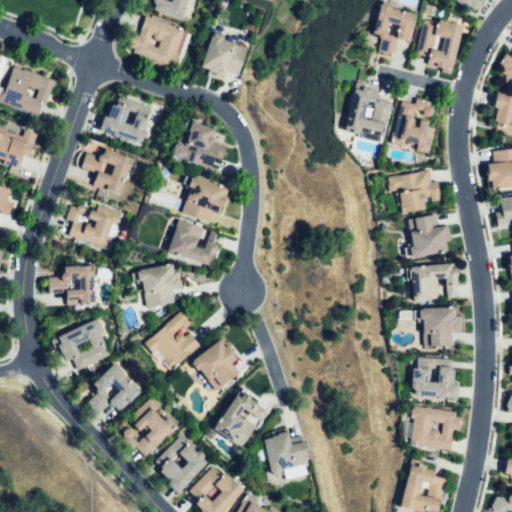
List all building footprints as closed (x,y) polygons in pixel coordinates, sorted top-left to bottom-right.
[(188,0),(181,20),(151,9),(154,0),(162,0),(170,3),(171,0),(188,0)] [(481,0),(483,2),(470,15),(455,0),(481,0)] [(415,13),(379,6),(374,33),(381,34),(377,51),(394,54),(397,39),(409,42),(415,13)] [(131,33),(137,36),(143,18),(181,31),(173,54),(178,56),(175,67),(166,64),(163,72),(134,62),(137,53),(125,49),(131,33)] [(414,52),(421,20),(459,27),(451,69),(430,65),(432,52),(443,54),(445,41),(431,38),(428,54),(414,52)] [(209,35),(248,46),(240,75),(225,70),(222,79),(198,72),(209,35)] [(511,54),(511,78),(496,68),(504,54),(510,58),(511,54)] [(12,66),(0,97),(0,100),(43,117),(56,82),(12,66)] [(390,103),(376,99),(378,92),(363,88),(362,93),(353,91),(343,128),(383,138),(386,126),(363,121),(367,107),(374,109),(372,117),(386,120),(390,103)] [(149,118),(136,114),(138,106),(144,108),(146,100),(125,93),(121,106),(112,103),(109,115),(103,113),(98,128),(141,141),(149,118)] [(496,93),(511,96),(511,136),(493,132),(498,110),(492,108),(496,93)] [(415,98),(415,103),(398,101),(391,142),(415,146),(414,153),(427,155),(432,129),(428,128),(429,121),(413,119),(414,114),(429,117),(431,101),(415,98)] [(184,143),(192,121),(215,130),(211,142),(227,147),(221,165),(215,163),(212,171),(170,156),(176,140),(184,143)] [(0,160),(16,166),(20,155),(29,158),(37,136),(22,131),(19,141),(0,134),(0,160)] [(85,149),(98,154),(101,146),(133,158),(119,195),(94,186),(98,175),(108,179),(112,167),(97,161),(93,173),(78,168),(85,149)] [(511,146),(511,188),(491,190),(488,164),(493,163),(492,149),(511,146)] [(386,177),(427,170),(429,183),(435,182),(437,198),(423,200),(425,209),(403,212),(400,192),(389,194),(386,177)] [(224,188),(194,176),(180,213),(204,222),(208,212),(221,216),(226,202),(220,199),(224,188)] [(0,187),(9,190),(6,200),(12,202),(8,216),(0,213),(0,187)] [(511,195),(499,198),(502,212),(494,213),(497,229),(510,226),(511,234),(511,195)] [(121,213),(106,250),(69,236),(73,224),(62,220),(68,204),(82,210),(76,225),(92,231),(94,226),(84,222),(89,209),(100,213),(103,206),(121,213)] [(429,217),(430,229),(450,228),(451,243),(442,244),(443,253),(407,255),(406,249),(412,249),(410,231),(416,230),(415,218),(429,217)] [(177,220),(167,252),(215,267),(224,238),(211,233),(205,250),(196,247),(202,228),(177,220)] [(445,279),(446,296),(459,296),(458,269),(451,269),(451,262),(412,264),(413,298),(437,297),(437,279),(445,279)] [(46,279),(47,294),(64,293),(63,284),(79,283),(80,293),(66,294),(66,306),(96,304),(93,266),(60,268),(61,278),(46,279)] [(173,301),(142,306),(137,273),(169,268),(172,281),(179,280),(181,289),(171,290),(173,301)] [(416,309),(455,310),(455,322),(460,322),(459,334),(450,334),(450,347),(424,347),(424,320),(416,320),(416,309)] [(180,311),(140,346),(151,358),(157,352),(171,368),(198,345),(188,334),(179,342),(172,335),(180,328),(183,332),(192,324),(183,315),(180,311)] [(96,319),(57,337),(73,372),(107,357),(98,337),(103,335),(96,319)] [(219,339),(193,361),(218,390),(232,377),(224,367),(235,358),(219,339)] [(93,383),(116,362),(140,390),(118,409),(110,400),(118,393),(110,383),(100,391),(93,383)] [(413,366),(412,389),(419,389),(419,396),(456,397),(457,383),(453,382),(454,368),(438,367),(437,382),(430,381),(431,367),(413,366)] [(268,409),(246,391),(242,396),(238,393),(211,428),(237,449),(255,426),(239,414),(243,408),(259,421),(268,409)] [(132,417),(149,401),(173,427),(145,454),(136,445),(152,431),(145,423),(138,430),(131,423),(135,419),(132,417)] [(414,403),(452,412),(451,415),(460,417),(457,431),(453,430),(449,450),(409,441),(415,417),(411,416),(414,403)] [(264,435),(272,481),(311,474),(305,443),(290,445),(287,431),(264,435)] [(180,435),(206,460),(178,489),(157,470),(152,465),(180,435)] [(511,457),(506,456),(503,471),(511,472),(511,457)] [(444,480),(433,477),(435,473),(426,470),(427,466),(418,463),(417,467),(410,465),(400,505),(424,511),(435,511),(438,501),(417,496),(421,480),(428,482),(426,491),(440,495),(444,480)] [(215,465),(240,489),(218,511),(203,511),(197,506),(204,498),(209,503),(219,492),(211,484),(196,500),(188,493),(215,465)] [(511,488),(511,511),(492,511),(494,496),(506,497),(507,488),(511,488)] [(281,511),(280,511),(236,511),(247,493),(281,511)]
